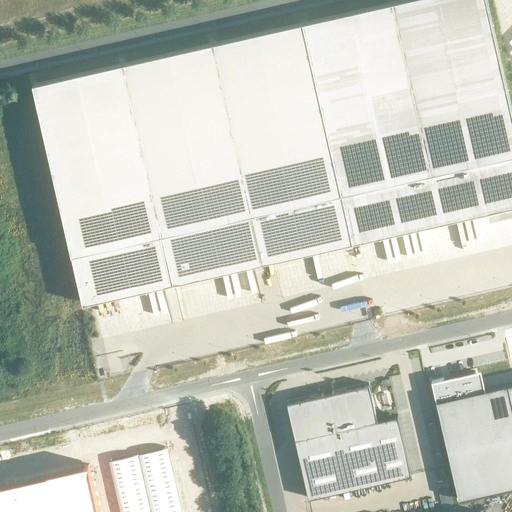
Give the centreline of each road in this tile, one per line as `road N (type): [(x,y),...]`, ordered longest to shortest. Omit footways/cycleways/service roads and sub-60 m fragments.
road 1 (unknown): [(136,403),(154,355),(190,330),(340,299),(366,315),(375,349)]
road 2 (unclassified): [(0,66),(290,0)]
road 3 (unclassified): [(246,378),(511,317)]
road 4 (unknown): [(308,511),(400,490),(420,476),(396,344)]
road 5 (unclassified): [(0,435),(246,378)]
road 6 (unclassified): [(246,378),(277,511)]
